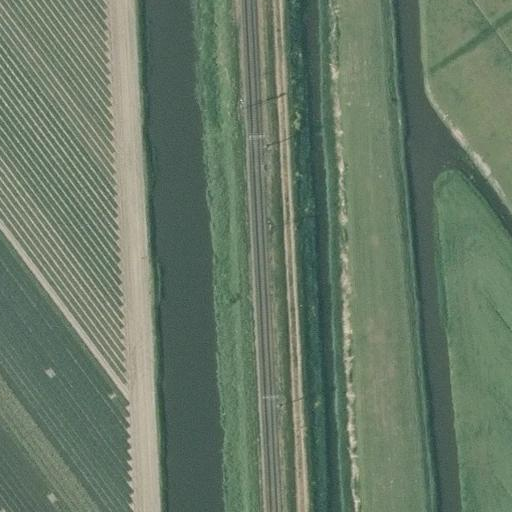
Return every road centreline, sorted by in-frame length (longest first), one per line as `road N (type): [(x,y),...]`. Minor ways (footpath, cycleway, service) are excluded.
road 1 (track): [(407,511),(374,0)]
road 2 (track): [(129,0),(150,511)]
